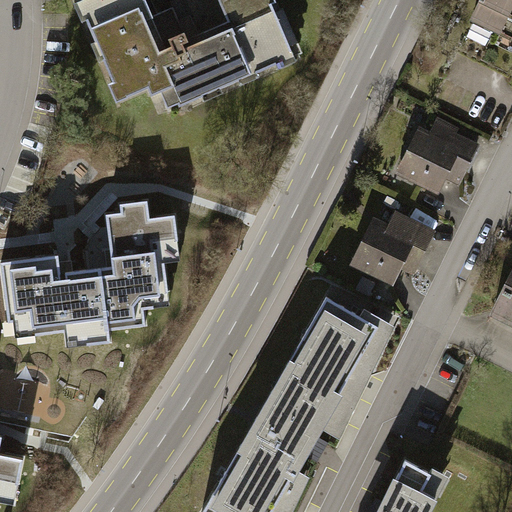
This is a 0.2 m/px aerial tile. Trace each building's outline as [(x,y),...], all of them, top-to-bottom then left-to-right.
[(133,0),(76,0),(113,102),(155,87),(162,106),(286,62),(263,0),(214,0),(228,35),(179,53),(174,39),(150,48),(133,0)] [(511,0),(486,0),(473,27),(503,43),(511,24),(511,0)] [(397,177),(439,198),(461,154),(419,133),(397,177)] [(50,262),(0,268),(0,269),(7,322),(47,317),(47,322),(79,318),(81,335),(147,327),(144,308),(166,305),(159,256),(178,254),(174,220),(149,223),(146,206),(123,209),(124,218),(108,220),(115,276),(53,284),(50,262)] [(391,277),(397,264),(413,272),(427,242),(404,231),(401,238),(376,225),(358,262),(391,277)] [(511,288),(495,323),(511,331),(511,288)] [(291,503),(295,503),(297,501),(297,498),(296,495),(286,490),(381,327),(327,296),(201,511),(271,511),(281,497),(291,503)] [(316,486),(340,447),(332,443),(308,481),(316,486)] [(432,511),(453,476),(406,451),(374,511),(432,511)] [(0,490),(13,493),(19,460),(0,456),(0,490)]
